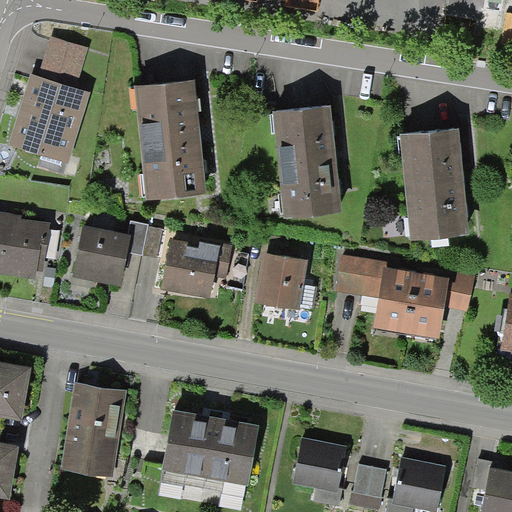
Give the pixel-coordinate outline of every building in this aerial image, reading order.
[(14,149),(67,164),(88,92),(76,89),(87,49),(46,37),(14,149)] [(141,205),(203,198),(190,82),(128,89),(141,205)] [(281,220),(340,215),(330,109),(271,115),(281,220)] [(407,244),(467,237),(456,132),(396,138),(407,244)] [(0,272),(41,279),(49,223),(0,216),(0,272)] [(119,288),(126,237),(81,231),(74,282),(119,288)] [(208,300),(216,250),(170,243),(161,292),(208,300)] [(471,312),(477,278),(342,254),(335,292),(377,300),(372,330),(440,342),(446,307),(471,312)] [(298,312),(304,263),(259,258),(253,307),(298,312)] [(511,358),(511,295),(507,294),(498,356),(511,358)] [(0,407),(23,410),(30,355),(0,351),(0,407)] [(61,462),(112,469),(125,383),(74,376),(61,462)] [(163,476),(246,490),(258,418),(174,404),(163,476)] [(0,490),(8,491),(17,438),(0,434),(0,490)] [(315,483),(313,497),(338,502),(342,483),(336,482),(343,448),(299,439),(291,478),(315,483)] [(484,487),(490,458),(478,455),(472,484),(484,487)] [(387,511),(412,511),(414,504),(437,508),(445,466),(401,458),(394,493),(389,492),(385,511),(387,511)] [(511,511),(511,461),(490,458),(484,487),(478,511),(511,511)] [(388,467),(361,461),(352,501),(379,507),(388,467)]
